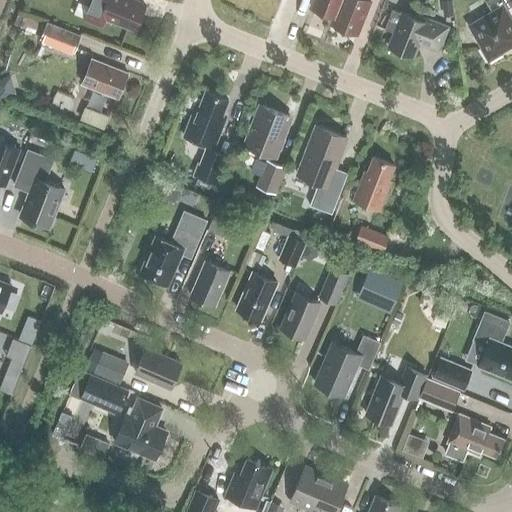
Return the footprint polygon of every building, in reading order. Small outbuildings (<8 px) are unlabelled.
[(101,25),(101,24),(100,23),(103,17),(134,30),(144,5),(131,0),(91,0),(84,18),(101,25)] [(313,0),(310,7),(334,17),(331,24),(340,0),(313,0)] [(340,0),(331,24),(356,34),(369,0),(368,0),(340,0)] [(511,5),(511,0),(484,0),(491,12),(469,25),(482,47),(480,48),(488,61),(501,53),(500,51),(511,44),(511,23),(504,10),(511,5)] [(393,33),(388,46),(412,56),(418,42),(424,45),(438,51),(447,27),(425,18),(424,22),(391,9),(383,29),(393,33)] [(40,30),(44,17),(22,12),(19,24),(40,30)] [(46,22),(39,39),(73,52),(80,35),(46,22)] [(81,84),(117,98),(127,73),(91,59),(81,84)] [(218,124),(227,99),(205,91),(199,106),(195,104),(183,136),(213,148),(222,125),(218,124)] [(88,105),(83,118),(108,128),(113,115),(88,105)] [(243,145),(275,157),(284,134),(282,133),(288,115),(261,105),(255,122),(252,121),(243,145)] [(315,126),(296,174),(327,186),(346,138),(315,126)] [(0,182),(5,185),(19,149),(0,141),(0,182)] [(14,185),(30,191),(20,216),(48,227),(63,188),(44,181),(52,160),(28,150),(14,185)] [(73,163),(96,172),(101,158),(78,150),(73,163)] [(197,163),(193,174),(197,176),(195,183),(209,188),(212,181),(214,182),(224,157),(209,151),(203,166),(197,163)] [(366,172),(364,171),(352,199),(379,210),(390,181),(387,180),(393,165),(372,156),(366,172)] [(266,160),(256,186),(275,194),(285,167),(266,160)] [(150,193),(168,201),(174,203),(179,190),(155,180),(150,193)] [(337,199),(323,194),(314,217),(328,222),(337,199)] [(232,218),(215,210),(207,229),(225,237),(232,218)] [(155,236),(139,273),(166,285),(180,253),(190,257),(205,220),(183,211),(170,242),(155,236)] [(387,236),(361,226),(355,240),(381,250),(387,236)] [(277,258),(294,266),(305,242),(287,234),(277,258)] [(306,243),(301,256),(309,259),(316,256),(319,248),(320,247),(307,242),(306,243)] [(204,261),(190,295),(214,305),(229,271),(204,261)] [(348,273),(330,265),(317,297),(335,304),(348,273)] [(368,268),(360,287),(380,296),(375,307),(389,313),(402,282),(368,268)] [(276,282),(250,271),(234,308),(260,319),(276,282)] [(0,281),(0,311),(1,311),(11,285),(0,281)] [(304,338),(319,303),(295,293),(280,328),(304,338)] [(511,379),(511,347),(500,342),(508,322),(484,311),(472,340),(486,345),(478,366),(511,379)] [(22,328),(17,340),(31,345),(35,333),(22,328)] [(314,383),(343,396),(357,364),(368,369),(379,343),(363,335),(355,353),(331,342),(314,383)] [(170,388),(181,364),(145,348),(134,372),(170,388)] [(118,382),(126,360),(100,351),(92,373),(118,382)] [(11,358),(5,372),(18,377),(23,363),(11,358)] [(433,377),(462,389),(470,370),(440,358),(433,377)] [(426,375),(406,367),(399,383),(380,376),(364,414),(391,424),(403,394),(416,399),(426,375)] [(78,398),(117,414),(127,389),(88,373),(78,398)] [(458,392),(426,379),(419,397),(451,410),(458,392)] [(153,427),(161,408),(137,398),(129,417),(125,415),(114,441),(155,458),(166,432),(153,427)] [(488,432),(490,426),(458,413),(446,442),(478,455),(480,450),(495,456),(503,438),(488,432)] [(412,433),(406,449),(426,457),(432,441),(412,433)] [(108,450),(109,438),(87,436),(86,448),(108,450)] [(257,463),(246,458),(240,474),(233,476),(225,496),(254,507),(270,468),(259,463),(260,462),(258,461),(257,463)] [(289,501),(310,510),(325,475),(304,466),(289,501)] [(335,511),(347,484),(325,475),(310,510),(316,511),(335,511)] [(212,511),(218,499),(196,490),(186,511),(212,511)] [(396,511),(399,506),(374,496),(367,511),(396,511)]
